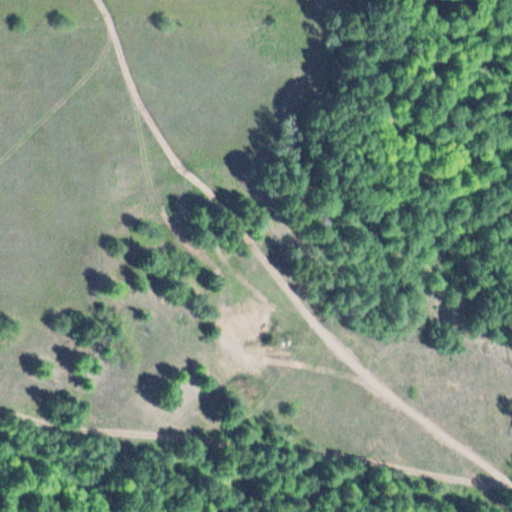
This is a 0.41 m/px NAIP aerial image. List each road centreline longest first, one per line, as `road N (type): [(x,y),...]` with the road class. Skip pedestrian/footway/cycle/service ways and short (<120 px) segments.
road 1 (track): [(488,486),(350,365),(140,116),(111,26),(92,0)]
road 2 (track): [(503,511),(488,486),(0,410)]
road 3 (track): [(0,159),(88,71),(111,26)]
